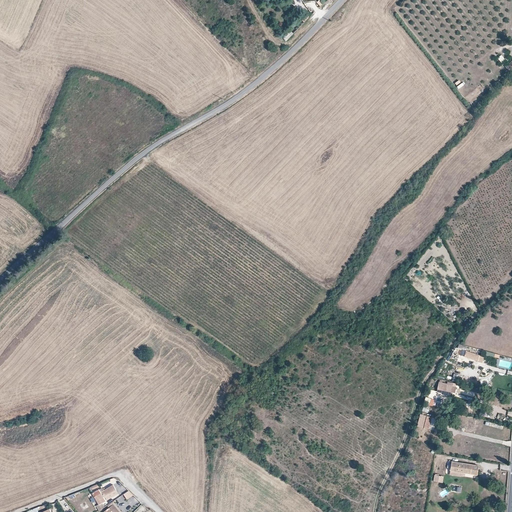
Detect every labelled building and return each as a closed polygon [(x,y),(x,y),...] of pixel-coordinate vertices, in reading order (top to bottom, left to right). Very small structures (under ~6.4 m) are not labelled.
[(290,31),(284,38),(287,41),(293,34),(290,31)] [(460,89),(466,85),(462,79),(456,84),(460,89)] [(477,88),(465,97),(469,102),(481,93),(477,88)] [(466,348),(459,345),(456,353),(477,360),(477,361),(482,363),(484,357),(466,351),(466,348)] [(447,383),(439,381),(438,388),(455,392),(456,387),(453,386),(453,383),(448,382),(447,383)] [(432,417),(420,414),(418,426),(429,428),(432,417)] [(478,465),(452,461),(450,470),(477,474),(478,465)] [(98,489),(92,493),(99,504),(97,506),(99,510),(104,507),(102,503),(106,501),(103,497),(116,489),(113,485),(104,490),(101,489),(99,490),(98,489)] [(123,495),(127,500),(133,495),(129,490),(123,495)]
